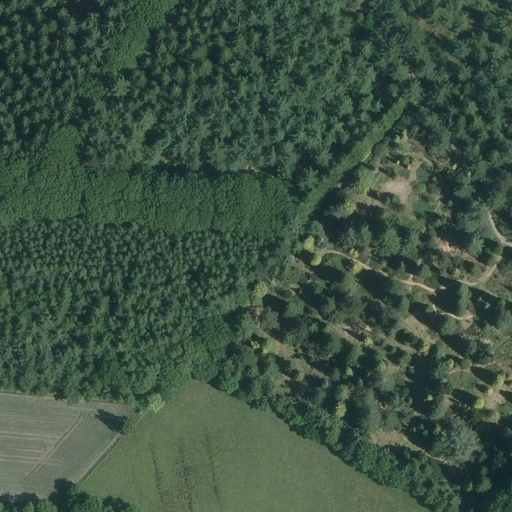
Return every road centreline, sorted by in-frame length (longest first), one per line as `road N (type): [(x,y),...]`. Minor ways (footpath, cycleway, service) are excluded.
road 1 (track): [(0,191),(300,229),(421,93)]
road 2 (track): [(369,0),(497,232),(511,245)]
road 3 (track): [(154,0),(32,194)]
